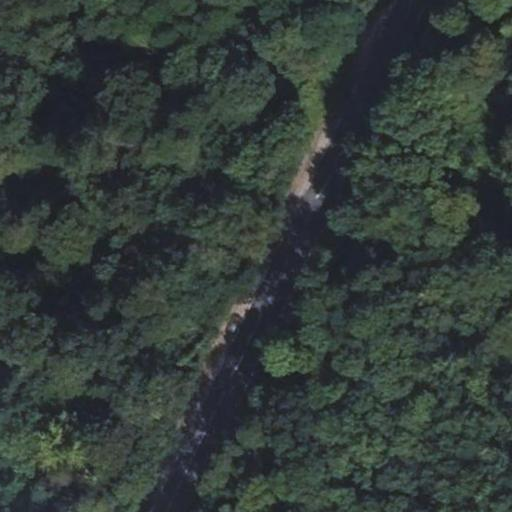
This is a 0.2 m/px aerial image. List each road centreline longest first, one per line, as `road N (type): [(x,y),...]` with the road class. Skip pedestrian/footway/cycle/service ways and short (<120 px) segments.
road 1 (secondary): [(165,511),(408,0)]
road 2 (track): [(0,70),(388,42)]
